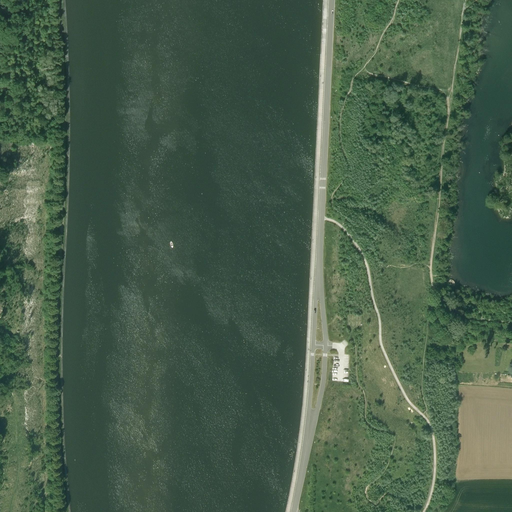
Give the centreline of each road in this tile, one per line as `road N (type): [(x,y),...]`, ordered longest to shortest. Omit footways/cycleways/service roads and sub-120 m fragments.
road 1 (tertiary): [(330,0),(318,282)]
road 2 (track): [(450,92),(430,265)]
road 3 (track): [(432,286),(423,415)]
